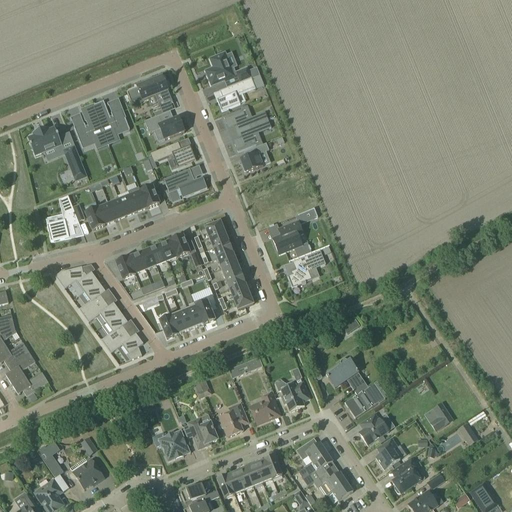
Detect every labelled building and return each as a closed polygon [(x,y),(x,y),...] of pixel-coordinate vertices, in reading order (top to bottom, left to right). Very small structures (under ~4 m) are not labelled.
[(213,69),(205,72),(207,76),(208,79),(211,87),(234,78),(225,54),(210,60),(213,69)] [(240,84),(251,80),(248,72),(247,69),(235,74),(240,84)] [(173,105),(163,79),(127,94),(130,102),(131,102),(130,101),(140,97),(142,101),(155,96),(161,110),(173,105)] [(216,100),(222,113),(240,106),(236,97),(254,90),(254,92),(256,91),(251,80),(240,84),(219,93),(221,98),(216,100)] [(104,103),(93,107),(110,150),(110,149),(109,148),(119,144),(114,131),(127,125),(122,111),(111,115),(113,120),(111,121),(104,103)] [(85,125),(74,130),(80,144),(93,139),(98,152),(109,148),(109,150),(110,150),(93,107),(82,111),(89,129),(86,130),(85,125)] [(242,111),(224,119),(228,130),(234,128),(236,134),(268,121),(265,114),(246,121),(242,111)] [(185,134),(179,119),(162,126),(159,117),(144,123),(149,135),(160,131),(164,142),(185,134)] [(238,140),(233,142),(238,154),(256,147),(252,137),(271,129),(268,121),(236,134),(238,140)] [(34,137),(29,139),(32,147),(31,147),(32,150),(33,149),(36,157),(62,147),(59,139),(58,136),(58,137),(55,129),(49,131),(48,129),(34,135),(34,137)] [(178,144),(150,155),(154,164),(173,156),(178,169),(196,162),(190,147),(181,151),(178,144)] [(263,168),(259,156),(269,152),(266,145),(253,150),(255,156),(241,162),(243,166),(241,167),(244,173),(245,173),(246,174),(263,168)] [(74,148),(63,152),(65,157),(75,183),(87,179),(74,148)] [(126,178),(133,175),(131,169),(123,172),(126,178)] [(190,171),(164,181),(169,195),(179,191),(182,200),(207,190),(203,179),(194,182),(190,171)] [(159,205),(152,188),(140,193),(147,210),(159,205)] [(147,210),(140,193),(139,190),(128,194),(130,198),(136,214),(147,210)] [(64,222),(47,226),(51,243),(69,239),(69,238),(75,237),(73,227),(79,226),(78,224),(72,209),(68,198),(59,202),(64,222)] [(136,214),(130,198),(119,202),(126,218),(136,214)] [(126,218),(119,202),(109,207),(115,222),(126,218)] [(78,224),(85,222),(79,206),(72,209),(78,224)] [(115,222),(109,207),(99,211),(98,210),(105,227),(105,226),(115,222)] [(105,227),(98,210),(86,215),(93,232),(105,227)] [(318,219),(314,210),(298,216),(302,225),(318,219)] [(225,234),(220,223),(205,230),(209,240),(225,234)] [(281,237),(272,241),(279,257),(302,247),(298,237),(303,235),(298,223),(280,230),(281,231),(282,235),(280,236),(281,237)] [(229,244),(225,234),(209,240),(213,250),(229,244)] [(190,255),(183,237),(171,242),(178,260),(190,255)] [(178,260),(171,242),(170,243),(171,243),(160,247),(167,263),(177,259),(177,260),(178,260)] [(233,254),(229,244),(213,250),(217,261),(233,254)] [(167,263),(160,247),(150,251),(156,267),(167,263)] [(145,271),(156,267),(150,251),(139,256),(145,271)] [(301,286),(306,285),(305,283),(311,281),(312,281),(309,273),(312,271),(311,269),(324,263),(325,266),(326,266),(320,253),(293,264),(296,271),(291,273),(292,276),(287,278),(292,290),(301,286)] [(237,265),(233,254),(217,261),(221,271),(237,265)] [(201,268),(197,255),(191,257),(196,270),(201,268)] [(145,271),(139,256),(129,260),(129,259),(128,259),(135,277),(136,277),(135,276),(145,271)] [(135,277),(128,259),(116,264),(123,282),(135,277)] [(225,281),(241,275),(237,265),(221,271),(225,281)] [(82,269),(67,272),(61,274),(55,278),(64,291),(76,283),(83,293),(98,282),(92,274),(87,278),(85,275),(83,275),(82,269)] [(230,291),(245,285),(241,275),(225,281),(230,291)] [(180,285),(186,283),(184,277),(178,279),(180,285)] [(105,293),(98,282),(83,293),(90,303),(79,311),(84,318),(105,303),(101,297),(105,293)] [(162,282),(130,293),(133,299),(164,288),(162,282)] [(234,301),(249,295),(245,285),(230,291),(234,301)] [(0,307),(9,305),(6,294),(0,294),(0,307)] [(253,306),(249,295),(234,301),(238,312),(253,306)] [(206,299),(194,304),(196,308),(203,326),(215,321),(206,299)] [(105,303),(84,318),(88,325),(100,316),(106,325),(121,315),(114,305),(109,308),(105,303)] [(196,308),(187,312),(195,329),(203,326),(196,308)] [(187,312),(179,315),(187,333),(195,329),(187,312)] [(121,315),(106,325),(112,334),(101,342),(106,349),(127,333),(123,328),(128,324),(121,315)] [(179,315),(171,318),(179,336),(187,333),(179,315)] [(0,331),(14,328),(11,317),(0,319),(0,331)] [(171,318),(159,323),(167,341),(179,336),(171,318)] [(2,344),(16,334),(15,332),(14,328),(0,331),(0,352),(6,348),(5,348),(2,344)] [(131,339),(127,333),(106,349),(111,355),(117,351),(122,347),(128,355),(126,357),(129,362),(142,358),(138,349),(143,346),(136,336),(131,339)] [(7,368),(29,355),(23,345),(8,354),(5,350),(7,349),(6,348),(0,352),(0,366),(1,365),(1,364),(4,362),(7,368)] [(35,364),(29,355),(7,368),(11,374),(8,376),(8,375),(5,377),(12,386),(25,378),(24,377),(23,378),(20,374),(35,364)] [(259,360),(248,364),(251,373),(263,369),(259,360)] [(346,360),(345,360),(344,360),(343,361),(342,361),(341,362),(341,363),(340,364),(340,365),(341,366),(341,367),(343,370),(328,380),(334,390),(346,382),(357,397),(347,403),(350,407),(348,408),(350,411),(352,410),(358,418),(378,404),(379,405),(385,401),(374,385),(368,389),(358,375),(359,375),(352,364),(350,364),(348,362),(348,361),(347,361),(346,360)] [(235,370),(229,372),(233,381),(238,378),(235,370)] [(292,373),(296,382),(301,380),(298,370),(292,373)] [(312,374),(316,383),(323,380),(318,371),(312,374)] [(48,385),(42,375),(27,384),(24,380),(25,379),(25,378),(12,386),(18,396),(20,395),(20,394),(22,392),(26,399),(48,385)] [(303,383),(281,392),(283,398),(281,398),(284,406),(286,405),(290,414),(304,408),(303,404),(310,401),(303,383)] [(203,392),(196,395),(199,401),(205,398),(203,392)] [(32,405),(37,401),(33,395),(28,399),(32,405)] [(264,405),(250,411),(257,427),(280,418),(271,396),(261,400),(264,405)] [(221,423),(219,424),(222,430),(223,429),(227,440),(243,433),(241,428),(248,425),(240,405),(228,410),(230,415),(219,419),(221,423)] [(453,422),(442,406),(433,411),(439,420),(430,425),(436,434),(453,422)] [(359,435),(368,448),(378,441),(381,444),(385,441),(383,438),(389,434),(380,420),(379,421),(375,415),(359,426),(363,432),(359,435)] [(217,441),(213,432),(214,432),(213,430),(212,430),(210,424),(203,427),(200,420),(188,425),(198,451),(206,448),(206,446),(217,441)] [(183,458),(190,455),(181,432),(174,435),(174,434),(165,438),(163,434),(152,439),(157,450),(161,449),(168,464),(174,461),(175,462),(184,458),(183,458)] [(474,436),(464,442),(468,448),(478,442),(474,436)] [(81,445),(90,458),(97,453),(89,440),(81,445)] [(375,459),(384,472),(400,461),(394,451),(398,449),(392,440),(377,450),(380,456),(375,459)] [(44,448),(36,454),(55,481),(63,475),(50,458),(59,452),(53,444),(45,450),(44,448)] [(308,459),(312,464),(326,454),(320,445),(310,451),(306,445),(296,452),(296,453),(303,462),(308,459)] [(427,459),(434,460),(436,451),(429,450),(427,459)] [(309,487),(314,484),(316,483),(332,472),(329,467),(332,464),(333,464),(326,454),(312,464),(304,469),(308,475),(302,479),(308,488),(309,487)] [(264,462),(272,481),(282,477),(274,458),(264,462)] [(31,462),(34,468),(43,464),(39,459),(31,462)] [(394,491),(397,495),(400,495),(401,497),(421,483),(415,474),(419,471),(412,460),(395,471),(399,478),(391,483),(395,488),(394,491)] [(72,474),(84,492),(95,484),(96,486),(105,480),(91,461),(72,474)] [(264,462),(255,466),(263,485),(272,481),(264,462)] [(255,466),(246,470),(253,489),(263,485),(255,466)] [(246,470),(236,474),(244,492),(253,489),(246,470)] [(346,483),(348,482),(344,476),(342,477),(340,474),(339,474),(339,475),(336,477),(332,472),(316,483),(314,484),(318,490),(321,488),(327,497),(332,494),(346,484),(346,483)] [(236,474),(227,477),(227,478),(234,496),(235,496),(244,492),(236,474)] [(426,485),(432,492),(445,483),(440,476),(426,485)] [(227,478),(227,477),(217,481),(225,501),(235,497),(235,496),(234,496),(227,478)] [(63,494),(58,486),(54,480),(33,494),(45,511),(57,511),(64,507),(58,498),(63,494)] [(346,484),(332,494),(338,504),(353,494),(346,484)] [(484,485),(470,495),(481,511),(488,511),(498,506),(484,485)] [(191,504),(194,509),(194,510),(204,505),(205,505),(208,503),(201,487),(178,496),(182,505),(184,504),(185,507),(191,504)] [(293,496),(302,509),(308,504),(300,492),(293,496)] [(407,507),(411,511),(431,511),(438,507),(428,493),(407,507)] [(25,508),(19,511),(36,511),(38,510),(28,495),(20,500),(25,508)] [(453,503),(458,511),(470,502),(465,495),(453,503)]
